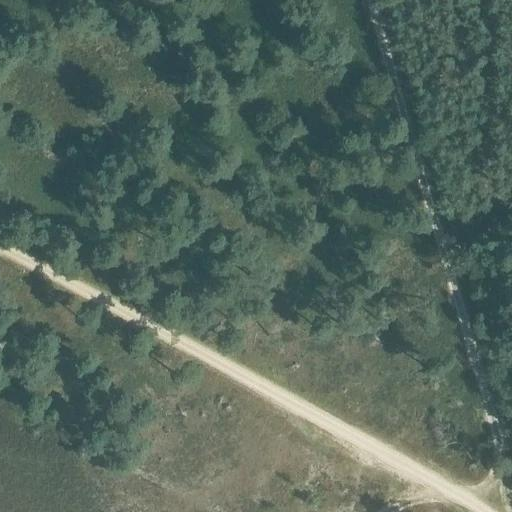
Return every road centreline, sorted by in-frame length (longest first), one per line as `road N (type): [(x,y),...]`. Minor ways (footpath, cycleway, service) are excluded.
road 1 (track): [(487,511),(0,247)]
road 2 (track): [(486,511),(501,481),(498,446),(369,0)]
